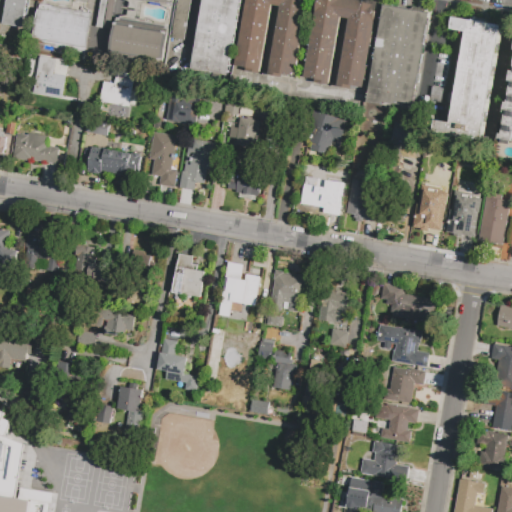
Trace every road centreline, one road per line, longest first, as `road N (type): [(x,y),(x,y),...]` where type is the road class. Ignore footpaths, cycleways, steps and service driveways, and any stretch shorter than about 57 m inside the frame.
road 1 (residential): [(511,278),(0,186)]
road 2 (residential): [(477,272),(435,511)]
